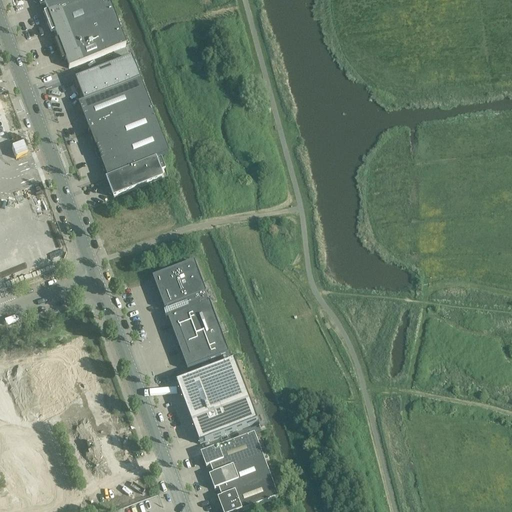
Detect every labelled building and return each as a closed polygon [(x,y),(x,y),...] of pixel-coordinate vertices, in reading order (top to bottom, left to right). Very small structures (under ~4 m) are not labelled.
[(37,0),(40,6),(44,4),(47,12),(79,0),(37,0)] [(107,0),(79,0),(47,12),(43,14),(50,34),(54,32),(57,40),(114,19),(107,0)] [(114,19),(57,40),(53,42),(61,61),(65,60),(68,69),(125,47),(114,19)] [(74,80),(83,102),(139,81),(131,58),(74,80)] [(83,102),(78,104),(88,132),(150,109),(139,81),(83,102)] [(150,109),(88,132),(97,153),(93,155),(97,166),(101,164),(106,179),(153,161),(160,158),(167,155),(150,109)] [(160,158),(153,161),(106,179),(109,187),(108,187),(109,190),(110,190),(113,198),(160,180),(157,172),(164,169),(160,158)] [(194,264),(153,279),(165,310),(167,309),(168,311),(164,313),(166,318),(170,316),(171,319),(209,304),(205,295),(206,295),(194,264)] [(210,304),(209,304),(171,319),(168,319),(188,371),(229,355),(210,304)] [(235,362),(177,384),(200,445),(258,423),(235,362)] [(254,434),(201,455),(206,468),(210,467),(213,475),(263,457),(254,434)] [(263,457),(213,475),(209,477),(215,491),(219,490),(222,498),(271,479),(263,457)] [(24,482),(22,473),(6,477),(8,486),(24,482)] [(271,479),(222,498),(218,499),(222,511),(239,511),(278,498),(271,479)]
